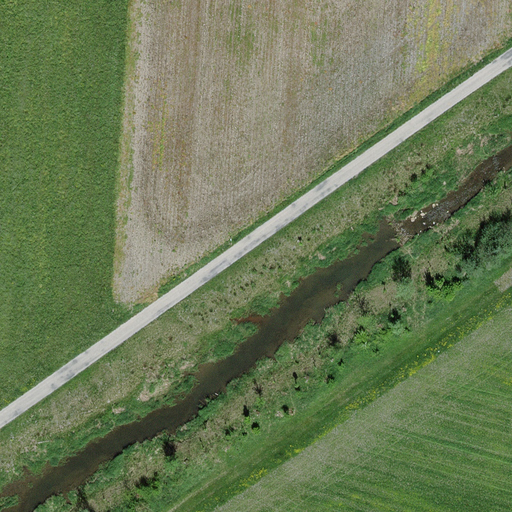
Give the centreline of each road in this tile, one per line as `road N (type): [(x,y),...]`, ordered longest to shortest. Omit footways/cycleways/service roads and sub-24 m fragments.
road 1 (track): [(0,419),(511,57)]
road 2 (track): [(195,511),(511,280)]
